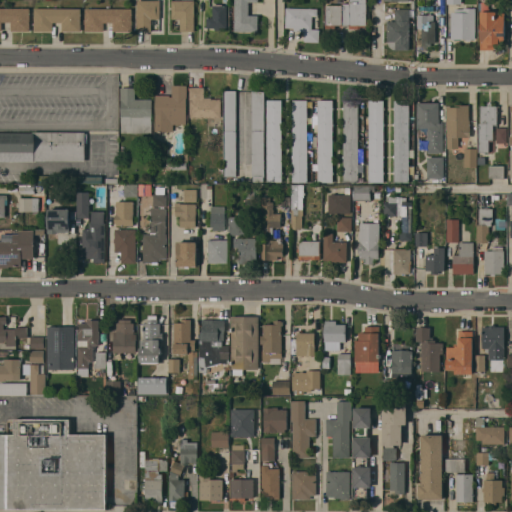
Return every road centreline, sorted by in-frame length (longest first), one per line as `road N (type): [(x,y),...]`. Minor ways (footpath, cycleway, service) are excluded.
road 1 (residential): [(511,299),(392,299),(336,287),(0,290)]
road 2 (residential): [(511,75),(409,78),(238,58),(0,56)]
